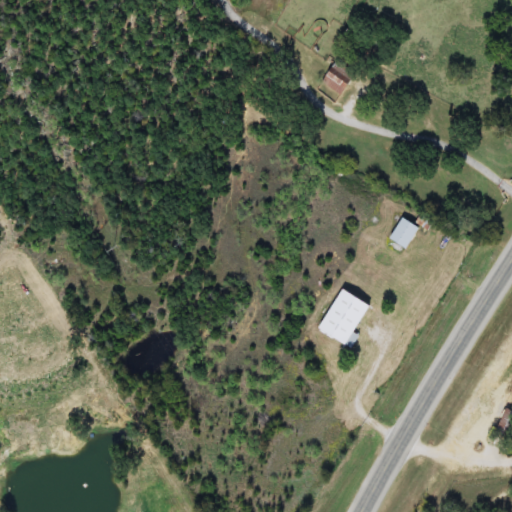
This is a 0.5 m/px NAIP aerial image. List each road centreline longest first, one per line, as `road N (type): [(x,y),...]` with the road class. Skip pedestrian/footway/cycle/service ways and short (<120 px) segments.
road 1 (residential): [(223,0),(236,27),(319,104),(355,121),(430,135),(511,191)]
road 2 (trunk): [(362,511),(511,255)]
